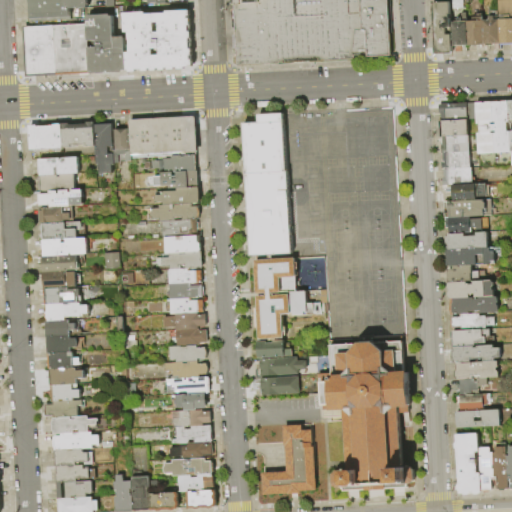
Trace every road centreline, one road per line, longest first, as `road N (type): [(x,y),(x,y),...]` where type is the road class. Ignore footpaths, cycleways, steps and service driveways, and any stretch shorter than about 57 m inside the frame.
road 1 (residential): [(511,74),(0,103)]
road 2 (residential): [(209,0),(238,511)]
road 3 (residential): [(409,0),(437,505)]
road 4 (residential): [(0,22),(27,511)]
road 5 (tertiary): [(437,505),(309,511)]
